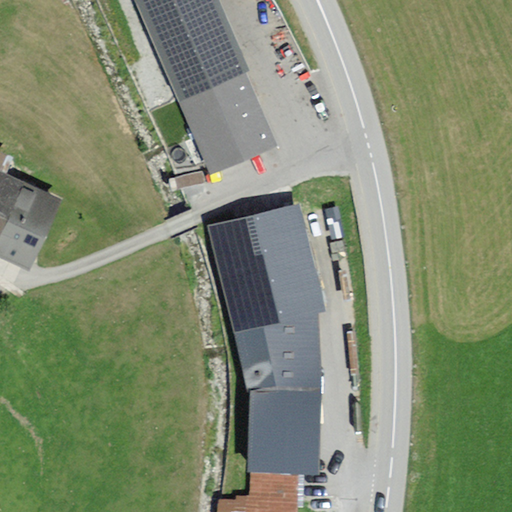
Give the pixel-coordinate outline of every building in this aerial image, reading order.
[(280,144),(217,0),(134,0),(210,174),(280,144)] [(0,162),(4,153),(0,151),(0,250),(30,265),(58,204),(0,177),(0,162)] [(293,209),(218,226),(241,330),(317,313),(293,209)] [(250,388),(322,391),(317,313),(241,330),(232,331),(246,389),(250,388)] [(250,388),(247,474),(250,474),(299,476),(319,477),(322,391),(250,388)] [(297,511),(299,476),(250,474),(248,511),(297,511)]
